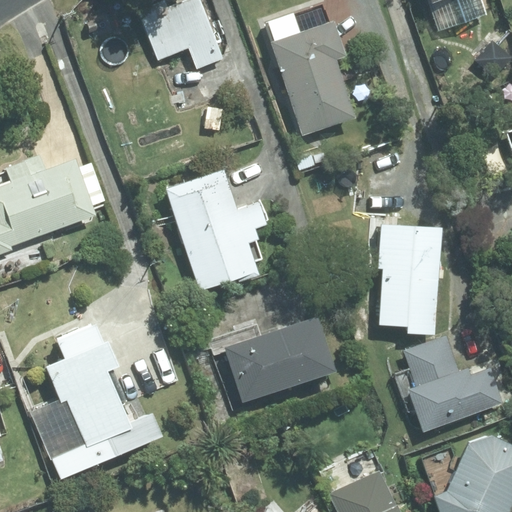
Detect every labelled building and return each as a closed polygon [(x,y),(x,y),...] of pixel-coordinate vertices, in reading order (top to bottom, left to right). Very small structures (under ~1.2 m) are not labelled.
[(189,46),(195,65),(224,55),(204,0),(186,0),(171,6),(169,2),(141,12),(156,58),(189,46)] [(336,18),(272,39),(304,132),(357,113),(337,56),(348,52),(336,18)] [(218,108),(206,108),(205,126),(218,126),(218,108)] [(13,244),(99,212),(78,154),(45,167),(40,153),(7,165),(12,179),(0,183),(0,252),(14,247),(13,244)] [(262,272),(228,167),(168,185),(201,289),(239,276),(240,279),(262,272)] [(434,226),(374,223),(372,267),(377,267),(374,323),(400,324),(400,333),(429,334),(434,226)] [(322,313),(229,343),(246,399),(340,368),(322,313)] [(60,478),(118,455),(110,435),(134,425),(110,368),(120,364),(110,338),(105,340),(97,320),(57,337),(66,357),(48,364),(63,401),(69,398),(87,442),(51,457),(60,478)] [(454,372),(443,338),(396,353),(407,387),(398,390),(411,432),(489,408),(476,365),(454,372)] [(428,511),(501,511),(511,488),(511,448),(483,435),(457,443),(436,489),(422,495),(428,511)] [(380,467),(327,491),(337,511),(404,511),(400,502),(397,503),(380,467)]
